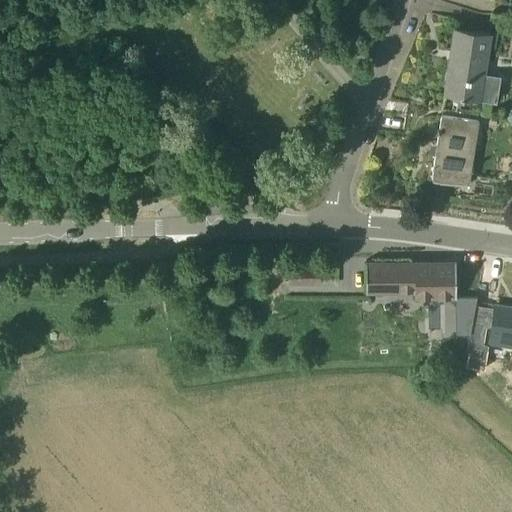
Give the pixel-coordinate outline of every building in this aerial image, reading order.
[(490,34),(455,29),(455,30),(458,30),(454,60),(450,60),(445,93),(481,97),(490,34)] [(478,122),(441,115),(432,177),(469,183),(478,122)] [(289,261),(289,282),(322,282),(322,261),(289,261)] [(456,261),(367,261),(366,261),(365,293),(415,293),(415,297),(456,297),(456,261)] [(511,346),(511,307),(477,301),(469,354),(505,360),(508,346),(511,346)]
